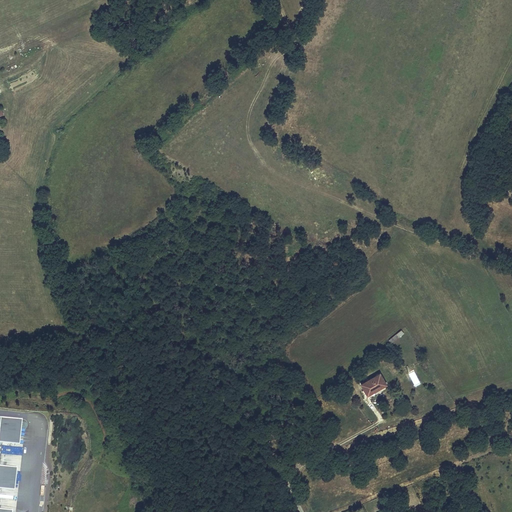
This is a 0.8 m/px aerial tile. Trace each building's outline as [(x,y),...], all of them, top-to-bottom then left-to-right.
[(397,336),(388,342),(391,346),(400,340),(399,339),(397,336)] [(387,385),(382,374),(362,385),(365,390),(367,394),(373,391),(374,392),(387,385)] [(374,392),(373,391),(367,394),(365,390),(362,392),(366,398),(375,393),(374,392)] [(0,419),(0,442),(19,444),(21,422),(0,419)] [(16,463),(0,461),(0,489),(13,491),(16,463)]
